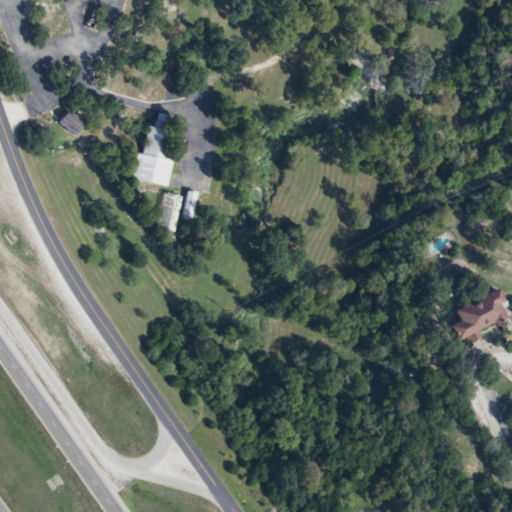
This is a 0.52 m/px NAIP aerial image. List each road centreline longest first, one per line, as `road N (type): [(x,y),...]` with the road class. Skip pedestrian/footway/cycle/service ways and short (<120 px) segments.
road 1 (tertiary): [(0,118),(65,267),(233,511)]
road 2 (motorway): [(227,503),(108,461),(0,313)]
road 3 (motorway): [(115,511),(0,349)]
road 4 (track): [(213,81),(281,56),(318,0)]
